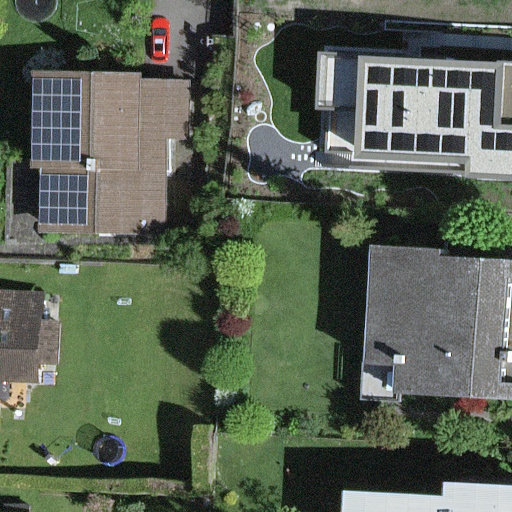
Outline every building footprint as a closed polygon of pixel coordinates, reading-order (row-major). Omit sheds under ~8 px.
[(511,65),(356,56),(349,164),(511,173),(511,65)] [(187,86),(52,88),(53,167),(64,167),(65,231),(169,230),(168,138),(188,138),(187,86)] [(511,260),(386,254),(380,361),(421,363),(419,397),(511,401),(511,260)] [(0,377),(30,379),(35,300),(0,298),(0,377)] [(463,509),(373,505),(372,511),(511,511),(511,498),(464,496),(463,509)]
